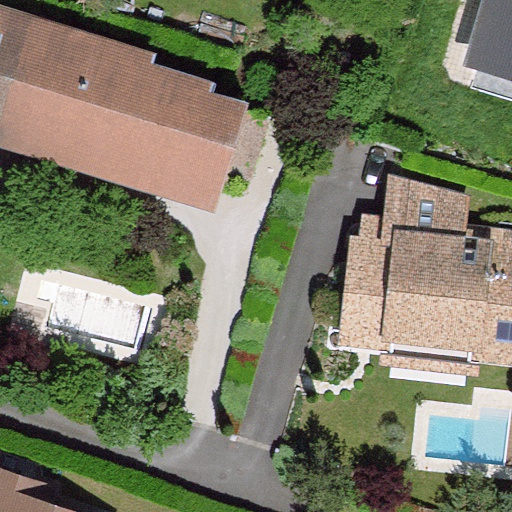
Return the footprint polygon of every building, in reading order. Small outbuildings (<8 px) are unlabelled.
[(511,0),(497,0),(479,60),(511,69),(511,0)] [(0,8),(0,131),(7,134),(13,116),(169,166),(193,85),(35,37),(39,21),(0,8)] [(193,85),(169,166),(193,173),(219,181),(220,178),(242,100),(193,85)] [(242,100),(220,178),(246,187),(269,108),(242,100)] [(348,242),(342,345),(381,346),(380,364),(474,375),(478,356),(511,360),(511,237),(458,232),(461,200),(391,181),(384,222),(364,221),(364,243),(348,242)] [(0,482),(0,511),(43,511),(47,502),(35,497),(19,504),(6,499),(1,483),(0,482)]
